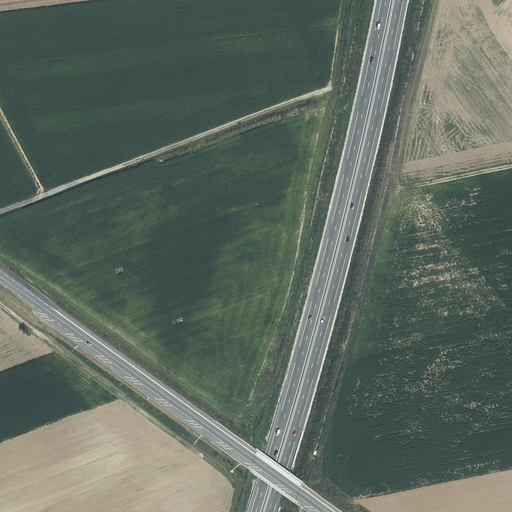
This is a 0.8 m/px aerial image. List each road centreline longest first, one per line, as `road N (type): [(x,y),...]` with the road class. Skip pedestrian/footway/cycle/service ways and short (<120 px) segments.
road 1 (motorway): [(267,511),(328,301),(399,0)]
road 2 (motorway): [(385,0),(321,277),(254,511)]
road 3 (secondary): [(0,275),(327,511)]
road 4 (track): [(0,211),(329,88)]
road 5 (track): [(230,511),(238,485),(220,465),(0,302)]
